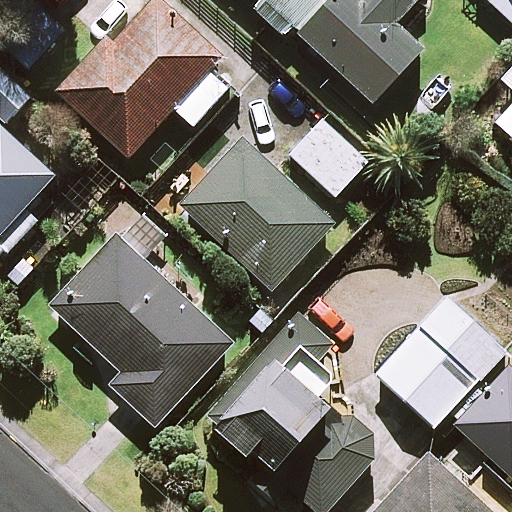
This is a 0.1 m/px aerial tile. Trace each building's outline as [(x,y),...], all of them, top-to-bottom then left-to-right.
[(222,63),(156,0),(155,0),(62,97),(130,163),(179,113),(196,129),(229,94),(210,75),(222,63)] [(424,1),(422,0),(270,0),(258,14),(288,42),(296,34),(375,108),(426,54),(398,28),(424,1)] [(511,0),(485,0),(511,24),(511,0)] [(67,29),(41,13),(15,54),(41,71),(67,29)] [(33,101),(0,71),(0,119),(10,127),(33,101)] [(511,113),(498,129),(511,142),(511,113)] [(371,164),(325,122),(292,158),(338,200),(371,164)] [(59,181),(0,128),(0,271),(42,225),(30,214),(59,181)] [(336,229),(245,144),(184,210),(274,295),(336,229)] [(236,347),(147,265),(158,253),(131,228),(114,246),(54,311),(125,377),(113,390),(157,432),(236,347)] [(508,357),(449,303),(379,378),(438,433),(451,418),(507,471),(511,465),(511,390),(493,373),(508,357)] [(339,382),(321,366),(336,348),(300,318),(278,344),(249,378),(210,425),(312,511),(334,511),(384,453),(323,401),(339,382)] [(500,511),(490,511),(432,457),(381,511),(511,511),(511,501),(500,511)]
